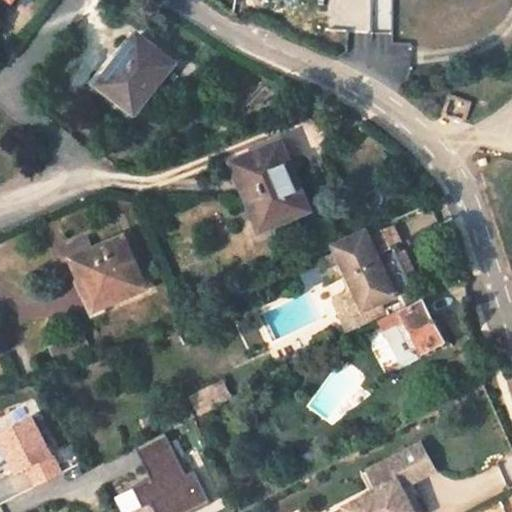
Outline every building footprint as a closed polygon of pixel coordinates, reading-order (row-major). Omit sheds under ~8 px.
[(88,77),(131,112),(171,64),(128,30),(88,77)] [(464,107),(441,98),(435,115),(457,124),(464,107)] [(288,167),(264,115),(219,134),(248,202),(260,197),(268,219),(320,198),(303,160),(288,167)] [(248,202),(257,224),(268,219),(260,197),(248,202)] [(348,281),(333,289),(344,313),(360,306),(367,317),(396,302),(369,242),(360,246),(353,232),(331,241),(348,281)] [(119,235),(66,257),(73,275),(79,272),(91,302),(140,283),(119,235)] [(339,316),(344,313),(333,289),(327,292),(339,316)] [(445,342),(423,299),(380,320),(400,364),(421,354),(445,342)] [(55,360),(89,347),(82,331),(49,345),(55,360)] [(276,381),(280,391),(294,384),(289,375),(276,381)] [(0,451),(8,475),(20,470),(26,487),(57,477),(36,415),(0,427),(0,451)] [(113,495),(120,511),(129,511),(152,502),(156,511),(185,511),(208,502),(193,468),(183,473),(166,434),(136,447),(150,479),(113,495)] [(361,472),(370,488),(342,502),(347,511),(415,511),(424,508),(414,489),(407,492),(402,483),(433,467),(421,441),(361,472)] [(328,511),(347,511),(342,502),(328,510),(328,511)]
